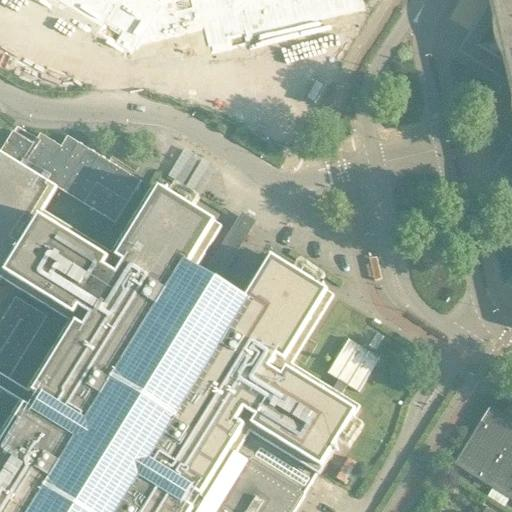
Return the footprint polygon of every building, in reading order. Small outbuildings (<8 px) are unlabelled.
[(0,0),(77,46),(80,42),(94,51),(88,61),(104,70),(108,65),(110,67),(114,61),(136,56),(148,53),(159,51),(177,46),(181,65),(184,64),(186,70),(204,66),(202,55),(218,51),(220,56),(353,24),(347,0),(0,0)] [(511,0),(488,0),(493,20),(477,47),(503,63),(511,100),(511,0)] [(0,511),(297,511),(305,499),(320,475),(337,448),(336,448),(356,415),(360,409),(341,396),(347,386),(358,394),(379,360),(364,350),(360,348),(348,341),(327,374),(338,381),(332,391),(292,366),(334,298),(266,256),(240,298),(218,284),(256,223),(248,218),(241,214),(203,275),(195,271),(222,228),(155,187),(112,258),(42,214),(57,189),(115,224),(141,183),(67,137),(61,148),(40,135),(34,145),(13,133),(0,153),(0,511)] [(198,205),(202,194),(176,185),(172,196),(198,205)] [(510,500),(511,496),(511,421),(490,408),(454,465),(510,500)]
